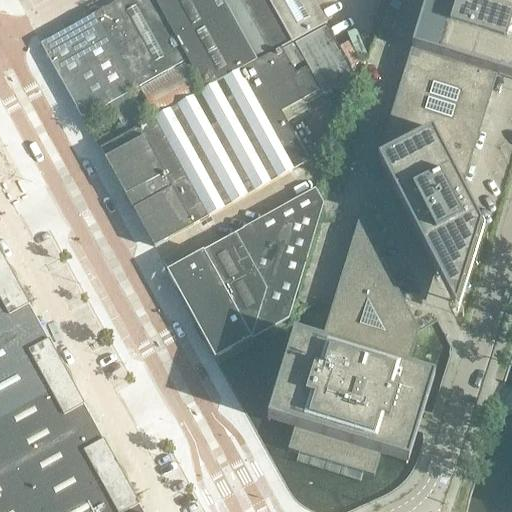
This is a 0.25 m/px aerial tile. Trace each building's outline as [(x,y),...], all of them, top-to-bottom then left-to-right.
[(188,62),(153,0),(122,0),(93,16),(135,91),(188,62)] [(222,0),(153,0),(188,62),(204,92),(257,63),(222,0)] [(313,0),(267,0),(292,44),(327,25),(313,0)] [(460,186),(494,76),(511,81),(511,0),(426,0),(377,160),(436,275),(446,289),(455,311),(481,228),(473,208),(460,186)] [(135,91),(93,16),(41,45),(83,120),(135,91)] [(309,163),(281,114),(318,93),(306,70),(296,76),(281,50),(257,63),(204,92),(100,149),(155,248),(309,163)] [(308,156),(322,151),(311,121),(297,126),(308,156)] [(289,321),(314,234),(323,205),(315,191),(206,251),(207,252),(168,273),(215,359),(248,340),(249,342),(253,339),(289,321)] [(407,370),(418,336),(419,332),(360,218),(358,221),(321,344),(293,335),(267,422),(294,430),(289,448),(288,451),(364,474),(374,477),(380,456),(408,465),(434,379),(407,370)] [(0,281),(10,276),(3,264),(5,263),(0,253),(0,281)] [(0,346),(39,325),(29,307),(30,307),(18,286),(16,287),(10,276),(0,281),(0,346)] [(0,411),(65,376),(59,364),(60,363),(49,342),(48,342),(39,325),(0,346),(0,411)] [(0,470),(3,475),(94,425),(84,408),(85,407),(73,386),(71,387),(65,376),(0,411),(0,470)] [(53,511),(120,476),(113,464),(116,463),(104,442),(103,442),(94,425),(3,475),(22,511),(53,511)] [(0,470),(0,511),(22,511),(3,475),(0,470)] [(141,511),(139,507),(140,507),(128,486),(126,487),(120,476),(53,511),(141,511)]
